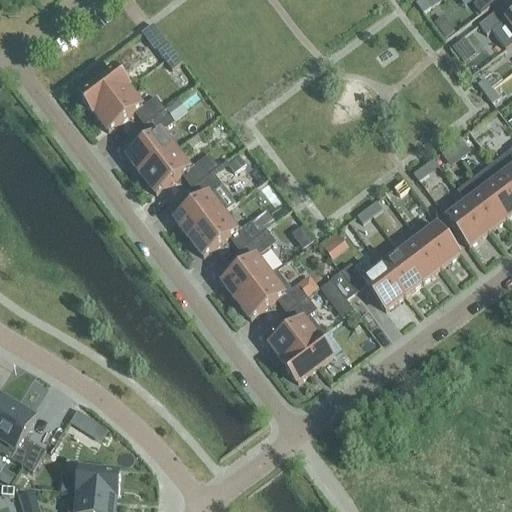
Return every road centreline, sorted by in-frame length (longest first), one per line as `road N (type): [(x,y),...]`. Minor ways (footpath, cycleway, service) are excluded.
road 1 (residential): [(297,438),(9,58)]
road 2 (residential): [(511,272),(297,438)]
road 3 (residential): [(0,338),(100,399),(205,509)]
